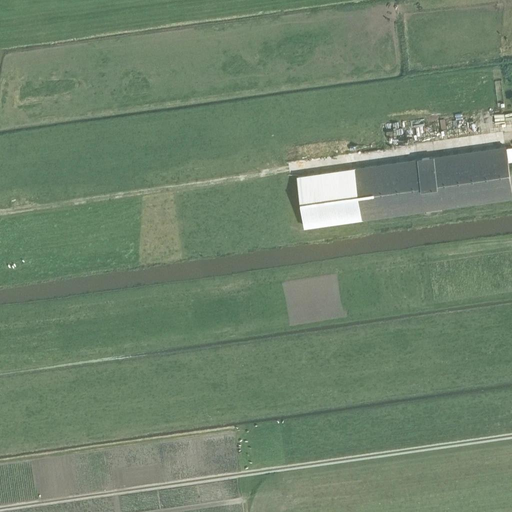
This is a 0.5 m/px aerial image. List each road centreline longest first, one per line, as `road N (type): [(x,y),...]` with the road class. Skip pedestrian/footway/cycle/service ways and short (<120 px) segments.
road 1 (track): [(511,435),(0,509)]
road 2 (track): [(290,168),(0,211)]
